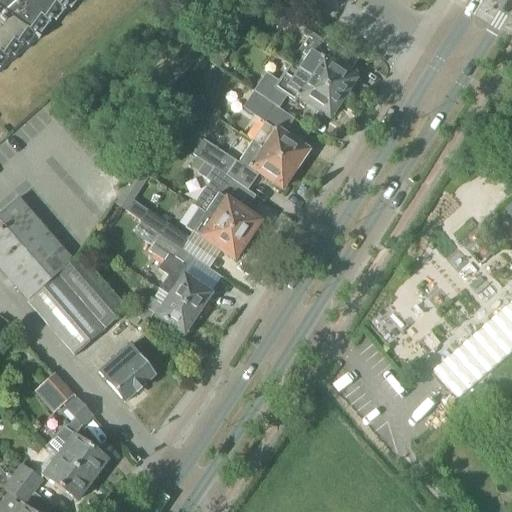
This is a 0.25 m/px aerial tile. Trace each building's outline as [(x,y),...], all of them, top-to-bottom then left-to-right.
[(0,0),(0,69),(33,42),(35,43),(36,41),(35,41),(46,27),(50,30),(62,14),(65,17),(77,1),(81,4),(83,0),(0,0)] [(272,0),(257,0),(248,12),(259,21),(266,11),(274,17),(282,6),(272,0)] [(304,38),(315,45),(322,35),(305,25),(298,35),(304,38)] [(327,53),(315,45),(304,38),(285,64),(288,66),(340,101),(353,82),(322,61),(327,53)] [(327,120),(340,101),(288,66),(277,83),(265,74),(252,93),(276,110),(284,98),(293,104),(297,99),(327,120)] [(276,110),(252,93),(245,88),(235,103),(261,121),(260,122),(263,124),(257,133),(251,144),(292,172),(305,152),(281,137),(292,120),(276,110)] [(292,172),(251,144),(237,165),(201,141),(191,155),(203,163),(231,181),(246,192),(257,176),(280,191),(292,172)] [(203,163),(192,180),(204,188),(220,199),(231,181),(203,163)] [(204,188),(191,207),(195,210),(203,215),(244,243),(257,224),(225,202),(224,202),(220,199),(204,188)] [(121,194),(113,205),(124,212),(129,205),(131,201),(121,194)] [(125,313),(65,243),(59,248),(39,225),(45,220),(37,211),(31,216),(16,199),(0,213),(0,272),(73,357),(125,313)] [(129,205),(124,212),(139,222),(144,214),(129,205)] [(244,243),(203,215),(195,210),(183,229),(199,239),(231,262),(244,243)] [(158,236),(180,251),(188,239),(146,211),(144,214),(139,222),(138,223),(140,224),(158,236)] [(140,224),(133,234),(151,247),(158,236),(140,224)] [(151,247),(147,253),(162,262),(157,270),(167,277),(157,291),(197,317),(210,297),(183,279),(195,261),(180,251),(158,236),(151,247)] [(197,317),(157,291),(151,301),(149,300),(143,308),(135,303),(128,314),(145,324),(152,315),(155,317),(155,318),(184,337),(197,317)] [(511,318),(480,346),(472,338),(431,373),(456,400),(511,351),(511,318)] [(96,374),(123,405),(153,378),(127,348),(96,374)] [(54,376),(44,385),(48,390),(63,408),(72,399),(73,398),(54,376)] [(73,398),(72,399),(63,408),(62,408),(80,429),(91,419),(73,398)] [(58,460),(86,481),(101,462),(72,441),(74,437),(62,428),(44,448),(58,459),(58,460)] [(86,481),(58,460),(43,479),(72,500),(86,481)] [(10,478),(33,494),(41,483),(18,466),(10,478)] [(33,494),(10,478),(1,489),(24,506),(33,494)] [(24,511),(19,508),(4,498),(0,503),(0,511),(24,511)]
